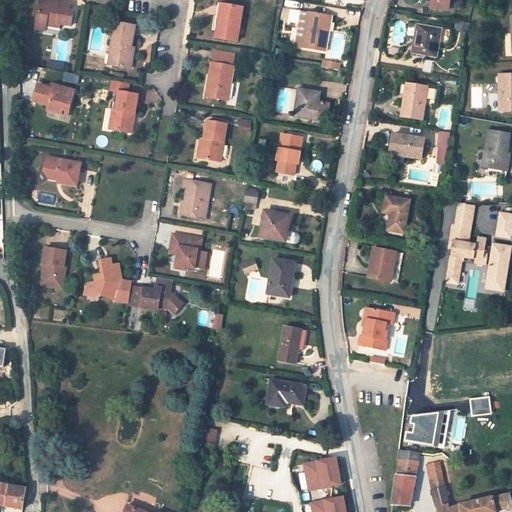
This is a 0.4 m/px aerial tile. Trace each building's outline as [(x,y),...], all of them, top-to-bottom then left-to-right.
[(57,3),(57,0),(39,0),(35,29),(46,31),(46,26),(47,22),(61,24),(71,26),(74,12),(70,11),(71,5),(57,3)] [(448,10),(449,0),(432,0),(431,8),(448,10)] [(218,4),(216,19),(219,20),(222,21),(225,5),(218,4)] [(237,42),(243,8),(225,5),(222,21),(219,20),(216,38),(237,42)] [(304,17),(305,12),(290,9),(288,22),(300,24),(301,17),(304,17)] [(303,48),(309,12),(305,12),(304,17),(301,17),(300,24),(299,29),(296,47),(303,48)] [(309,12),(303,48),(326,52),(330,30),(328,30),(325,30),(326,23),(330,24),(331,24),(332,17),(309,12)] [(135,26),(116,23),(110,55),(114,56),(112,66),(130,69),(133,53),(130,52),(131,47),(135,26)] [(410,23),(407,38),(414,39),(417,25),(410,23)] [(442,29),(417,24),(417,25),(414,39),(412,53),(437,58),(442,29)] [(339,64),(329,62),(328,69),(338,70),(339,64)] [(233,67),(212,63),(209,81),(211,82),(209,98),(227,101),(233,67)] [(511,74),(499,75),(499,111),(511,111),(511,74)] [(112,81),(111,91),(119,92),(127,94),(129,84),(112,81)] [(424,104),(433,106),(436,89),(427,88),(427,87),(407,84),(402,116),(422,119),(424,104)] [(50,89),(38,85),(33,101),(49,106),(47,110),(61,114),(62,110),(68,112),(74,92),(54,86),(53,90),(50,89)] [(320,93),(299,90),(294,117),(326,122),(329,104),(318,103),(320,93)] [(132,114),(135,114),(138,95),(127,94),(119,92),(116,110),(113,110),(110,129),(129,132),(132,114)] [(221,162),(227,124),(207,121),(203,142),(201,156),(200,159),(221,162)] [(251,122),(241,121),(240,127),(250,129),(251,122)] [(450,133),(439,131),(439,147),(447,148),(450,133)] [(505,153),(506,154),(509,134),(489,131),(481,175),(504,179),(508,158),(504,158),(505,153)] [(387,145),(389,135),(389,134),(388,133),(386,132),(382,133),(380,144),(387,145)] [(298,165),(303,138),(281,134),(277,161),(279,162),(277,172),(294,175),(296,165),(298,165)] [(424,139),(393,134),(389,155),(421,159),(424,139)] [(445,161),(447,148),(439,147),(437,159),(445,161)] [(80,164),(57,160),(56,163),(46,161),(44,172),(49,179),(61,181),(61,184),(77,186),(80,164)] [(211,184),(184,180),(183,188),(187,188),(185,202),(182,216),(205,220),(211,184)] [(244,201),(255,203),(257,193),(246,191),(244,201)] [(410,200),(386,196),(383,212),(390,213),(392,214),(391,218),(390,218),(387,230),(404,233),(410,200)] [(474,206),(459,204),(456,226),(470,228),(474,206)] [(284,232),(287,216),(265,212),(260,237),(285,241),(287,233),(287,232),(284,232)] [(511,234),(511,215),(500,213),(496,237),(511,239),(511,234)] [(468,243),(470,228),(456,226),(452,225),(450,241),(453,242),(448,271),(460,273),(462,261),(462,257),(487,261),(488,254),(485,254),(487,239),(477,237),(476,245),(468,243)] [(297,235),(287,233),(285,241),(296,243),(298,242),(299,237),(297,235)] [(198,251),(200,251),(202,240),(173,235),(171,246),(179,247),(178,255),(175,269),(186,271),(187,267),(195,269),(195,268),(197,252),(198,251)] [(511,247),(494,245),(486,289),(504,292),(511,247)] [(169,254),(178,255),(179,247),(171,246),(169,254)] [(66,251),(45,248),(42,264),(44,264),(46,265),(45,269),(44,269),(41,286),(55,288),(56,278),(64,279),(66,267),(64,267),(66,251)] [(397,252),(373,248),(370,263),(373,264),(371,278),(391,282),(397,252)] [(206,253),(197,252),(195,268),(204,269),(206,253)] [(118,264),(112,266),(110,259),(100,261),(102,274),(95,276),(96,283),(94,283),(90,292),(99,295),(115,300),(122,281),(119,280),(117,273),(120,272),(118,264)] [(268,294),(289,297),(295,263),(273,260),(268,294)] [(255,261),(242,266),(245,273),(257,269),(255,261)] [(460,273),(448,271),(447,281),(458,283),(460,273)] [(55,288),(62,289),(64,279),(56,278),(55,288)] [(156,290),(131,286),(128,306),(158,311),(159,307),(168,308),(175,314),(184,305),(171,293),(173,281),(158,278),(156,290)] [(90,292),(94,283),(88,285),(84,295),(93,299),(99,295),(90,292)] [(387,323),(389,313),(366,308),(364,318),(367,319),(365,327),(363,336),(361,336),(359,345),(377,349),(379,340),(386,341),(388,332),(385,332),(387,323)] [(389,313),(387,323),(389,324),(393,324),(395,314),(389,313)] [(223,318),(216,316),(213,329),(221,330),(223,318)] [(302,330),(284,327),(278,361),(296,364),(298,349),(302,330)] [(387,341),(386,341),(379,340),(377,349),(385,350),(387,341)] [(285,400),(303,403),(306,387),(271,381),(267,404),(284,407),(285,400)] [(471,399),(472,416),(491,414),(490,398),(471,399)] [(444,448),(450,410),(412,415),(410,423),(414,424),(413,433),(405,432),(404,441),(444,448)] [(216,431),(204,428),(200,448),(213,450),(216,431)] [(418,462),(419,453),(398,451),(397,460),(399,460),(418,462)] [(336,459),(305,465),(309,490),(327,487),(325,479),(339,477),(336,459)] [(415,477),(418,462),(399,460),(397,476),(392,505),(409,506),(412,491),(415,477)] [(444,480),(440,462),(426,465),(430,484),(444,480)] [(339,477),(325,479),(327,487),(341,485),(339,477)] [(496,511),(511,507),(511,502),(510,494),(493,497),(493,498),(473,502),(460,505),(460,506),(449,509),(448,505),(449,505),(445,487),(444,480),(430,484),(431,490),(437,507),(437,511),(496,511)] [(0,483),(0,484),(0,504),(23,509),(27,488),(0,483)] [(345,511),(343,498),(312,504),(313,511),(345,511)]
